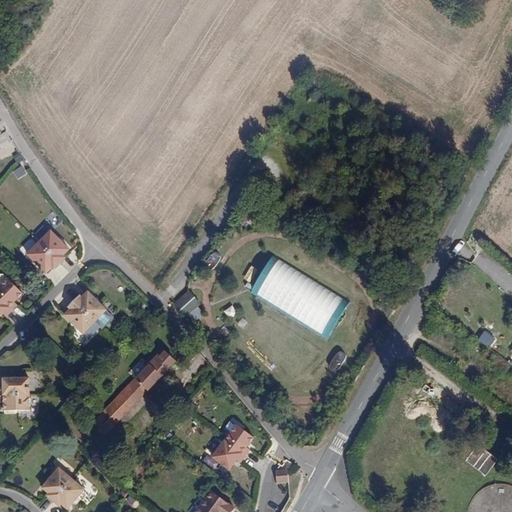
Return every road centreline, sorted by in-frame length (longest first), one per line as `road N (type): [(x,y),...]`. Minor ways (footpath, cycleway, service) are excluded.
road 1 (tertiary): [(511,126),(323,472)]
road 2 (unclassified): [(100,246),(164,305),(277,434),(323,472)]
road 3 (unclassified): [(0,103),(56,195),(100,246)]
road 4 (residential): [(0,346),(100,246)]
